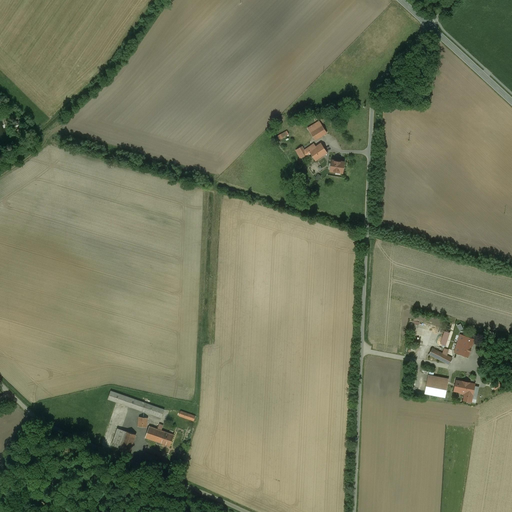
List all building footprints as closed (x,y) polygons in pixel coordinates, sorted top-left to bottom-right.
[(322,125),(310,133),(315,140),(327,133),(322,125)] [(321,143),(316,147),(314,144),(304,150),(302,146),(298,149),(303,157),(307,155),(310,153),(316,161),(327,153),(321,143)] [(344,162),(332,160),(331,171),(342,173),(344,162)] [(409,333),(411,327),(394,323),(392,330),(409,333)] [(474,340),(460,335),(454,352),(468,357),(474,340)] [(452,359),(433,348),(429,355),(449,365),(452,359)] [(449,379),(428,375),(425,394),(445,398),(449,379)] [(474,385),(457,381),(457,380),(456,380),(454,391),(454,392),(454,391),(460,392),(461,394),(465,394),(464,400),(471,402),(475,384),(474,384),(474,385)] [(164,410),(144,403),(111,391),(108,399),(142,411),(162,418),(164,410)] [(190,415),(180,411),(179,416),(188,419),(190,415)] [(148,418),(139,417),(138,427),(146,428),(148,418)] [(163,426),(159,424),(157,429),(149,426),(145,438),(170,446),(174,435),(161,431),(163,426)] [(126,431),(118,428),(112,446),(120,449),(126,431)] [(120,449),(119,453),(128,456),(136,435),(126,431),(120,449)] [(158,458),(145,453),(142,463),(154,468),(158,458)]
